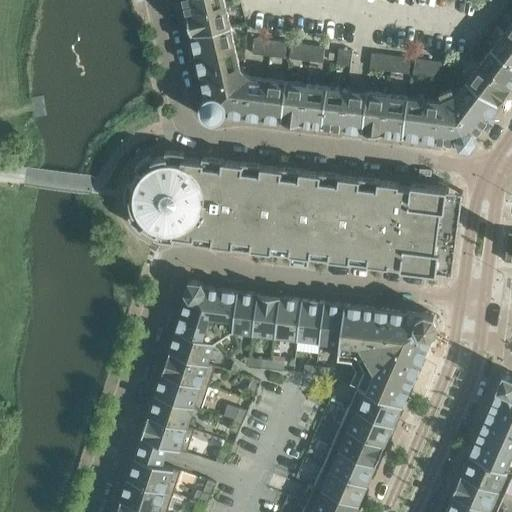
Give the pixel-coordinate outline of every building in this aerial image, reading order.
[(187,0),(183,1),(187,18),(227,9),(224,0),(187,0)] [(227,9),(187,18),(191,34),(219,28),(230,25),(227,9)] [(239,61),(238,61),(238,59),(230,25),(219,28),(191,34),(195,51),(199,69),(195,70),(197,79),(201,78),(205,96),(204,97),(202,99),(201,100),(200,102),(200,104),(199,106),(199,108),(200,109),(200,111),(201,113),(202,115),(203,116),(204,117),(205,118),(207,119),(209,120),(210,120),(212,121),(214,120),(216,120),(218,120),(220,119),(221,118),(223,116),(224,115),(225,113),(279,120),(284,80),(267,77),(251,76),(246,72),(240,68),(239,61)] [(501,55),(511,63),(511,37),(504,31),(491,47),(501,55)] [(262,46),(263,38),(257,38),(254,37),(253,37),(252,45),(262,46)] [(270,48),(271,39),(268,39),(263,38),(262,46),(261,54),(269,55),(270,48)] [(278,49),(279,40),(274,40),(271,39),(270,48),(278,49)] [(278,49),(285,50),(287,41),(279,40),(278,49)] [(298,43),(291,42),(289,58),(296,59),(298,43)] [(302,59),(304,44),(298,43),(296,59),(302,59)] [(302,59),(309,60),(310,52),(311,44),(304,44),(302,59)] [(325,46),(311,44),(310,52),(324,54),(325,46)] [(252,45),(251,53),(261,54),(262,46),(252,45)] [(479,64),(511,88),(511,86),(511,63),(501,55),(491,47),(479,64)] [(269,55),(270,55),(285,57),(285,50),(278,49),(270,48),(269,55)] [(345,49),(338,48),(337,64),(343,65),(345,49)] [(343,65),(350,65),(352,50),(345,49),(343,65)] [(309,60),(323,62),(324,54),(310,52),(309,60)] [(375,52),(372,52),(371,52),(369,68),(376,69),(378,53),(375,52)] [(376,69),(385,70),(387,54),(385,54),(378,53),(376,69)] [(392,64),(400,65),(401,56),(397,55),(393,55),(392,64)] [(409,66),(410,57),(401,56),(400,65),(409,66)] [(422,59),(415,58),(414,67),(421,68),(422,59)] [(421,68),(428,69),(430,59),(428,59),(422,59),(421,68)] [(430,59),(428,69),(428,75),(429,76),(435,76),(437,60),(432,60),(430,59)] [(437,60),(435,76),(441,77),(444,61),(441,61),(437,60)] [(444,61),(441,77),(448,78),(450,62),(445,61),(444,61)] [(392,64),(391,71),(408,73),(409,66),(400,65),(392,64)] [(479,64),(467,80),(476,87),(498,104),(511,88),(479,64)] [(421,68),(414,67),(413,73),(428,75),(428,69),(421,68)] [(298,123),(301,94),(303,82),(284,80),(279,120),(298,123)] [(457,143),(459,147),(470,148),(476,140),(474,136),(492,112),(495,114),(501,107),(498,104),(476,87),(467,80),(466,80),(466,81),(461,87),(456,93),(454,94),(452,89),(451,87),(439,92),(442,99),(440,100),(407,96),(402,136),(457,143)] [(320,125),(324,97),(325,85),(303,82),(301,94),(298,123),(320,125)] [(320,125),(343,128),(344,129),(355,130),(360,131),(360,129),(361,129),(364,102),(365,92),(364,92),(364,91),(365,91),(365,90),(360,90),(348,88),(347,88),(325,85),(324,97),(320,125)] [(361,131),(381,133),(384,105),(386,93),(366,91),(365,90),(365,91),(364,91),(364,92),(365,92),(364,102),(361,129),(360,129),(360,131),(361,131)] [(386,93),(384,105),(381,133),(402,136),(407,96),(386,93)] [(202,160),(184,158),(184,152),(174,151),(165,151),(165,156),(163,156),(160,156),(155,158),(152,159),(150,155),(146,157),(144,158),(140,161),(137,164),(135,167),(139,170),(136,174),(133,178),(132,182),(127,180),(126,184),(125,190),(125,193),(125,199),(130,199),(130,201),(131,205),(132,209),(133,212),(129,214),(130,217),(133,221),(135,224),(138,227),(141,230),(144,226),(146,228),(149,230),(153,231),(156,233),(154,237),(158,238),(163,239),(173,241),(174,235),(192,237),(191,241),(213,244),(213,243),(230,245),(230,246),(252,249),(252,248),(269,250),(269,251),(291,253),(290,255),(292,255),(292,253),(307,255),(307,257),(309,257),(309,256),(330,258),(330,257),(347,260),(347,261),(369,263),(369,262),(388,265),(389,262),(401,263),(400,267),(436,272),(436,270),(438,271),(438,269),(437,268),(438,254),(439,254),(439,252),(440,239),(441,239),(441,237),(442,222),(443,222),(443,220),(444,207),(445,207),(445,205),(446,191),(448,191),(448,189),(447,189),(447,187),(411,183),(410,187),(398,185),(399,182),(380,180),(380,179),(358,176),(358,177),(341,175),(341,174),(319,171),(319,172),(301,170),(302,169),(280,166),(280,167),(263,165),(263,164),(241,161),(241,162),(224,160),(224,159),(202,157),(202,160)] [(184,292),(187,296),(176,328),(214,341),(223,335),(202,301),(188,280),(184,292)] [(232,330),(237,290),(204,286),(201,281),(188,280),(202,301),(223,335),(232,330)] [(237,290),(232,330),(254,332),(259,293),(237,290)] [(254,332),(275,335),(280,295),(259,293),(254,332)] [(280,295),(275,335),(297,338),(302,298),(280,295)] [(297,338),(319,341),(324,301),(302,298),(297,338)] [(344,303),(324,301),(319,341),(339,343),(344,303)] [(350,382),(357,385),(402,403),(403,399),(404,400),(427,346),(432,333),(436,331),(436,330),(437,330),(439,323),(438,323),(439,322),(438,321),(439,320),(435,314),(434,314),(434,313),(433,313),(426,311),(425,311),(421,313),(414,312),(366,305),(366,306),(344,303),(339,343),(337,359),(351,361),(355,369),(350,381),(350,382)] [(208,362),(214,341),(176,328),(169,350),(215,365),(215,364),(208,362)] [(208,386),(215,365),(169,350),(162,371),(208,386)] [(271,368),(272,360),(260,358),(259,366),(271,368)] [(283,369),(284,361),(272,360),(271,368),(283,369)] [(238,373),(240,368),(234,362),(231,370),(238,373)] [(315,373),(316,365),(304,364),(303,372),(315,373)] [(327,375),(328,367),(316,365),(315,373),(327,375)] [(201,408),(208,386),(162,371),(155,393),(201,408)] [(496,391),(483,420),(484,420),(476,437),(511,452),(511,373),(506,371),(506,372),(503,371),(502,374),(501,373),(497,384),(496,387),(498,388),(496,391)] [(354,511),(402,403),(357,385),(350,382),(350,381),(339,376),(296,476),(307,481),(298,500),(288,495),(280,511),(354,511)] [(255,391),(260,380),(252,377),(247,388),(255,391)] [(193,406),(201,408),(155,393),(148,413),(194,429),(194,428),(187,425),(193,406)] [(242,421),(247,410),(239,407),(234,418),(242,421)] [(169,445),(187,451),(194,429),(148,413),(140,438),(138,445),(135,453),(137,453),(136,455),(161,463),(161,461),(162,462),(165,453),(167,447),(168,445),(169,445)] [(237,432),(242,421),(234,418),(229,430),(237,432)] [(511,511),(511,452),(476,437),(470,452),(461,472),(452,491),(444,511),(443,511),(511,511)] [(224,463),(229,451),(221,448),(216,460),(224,463)] [(137,453),(135,453),(127,477),(173,492),(181,470),(162,463),(162,462),(161,461),(161,463),(136,455),(137,453)] [(161,511),(166,511),(173,492),(127,477),(120,498),(161,511)] [(211,493),(216,481),(208,479),(203,491),(211,493)] [(158,511),(159,511),(161,511),(120,498),(115,511),(158,511)]
